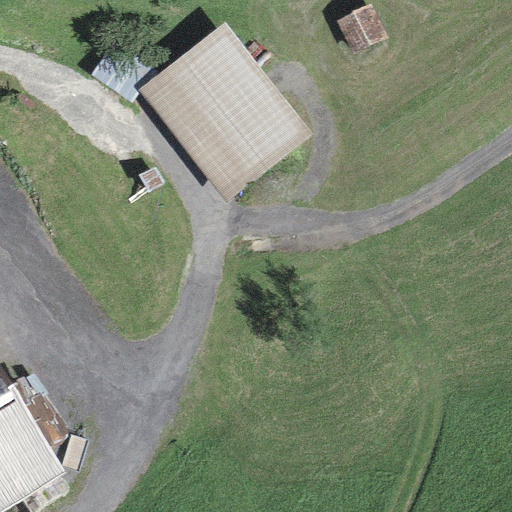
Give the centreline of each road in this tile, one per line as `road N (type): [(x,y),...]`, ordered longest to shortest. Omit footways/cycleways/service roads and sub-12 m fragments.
road 1 (unclassified): [(86,511),(160,409),(226,220)]
road 2 (track): [(226,220),(348,230),(402,211),(511,141)]
